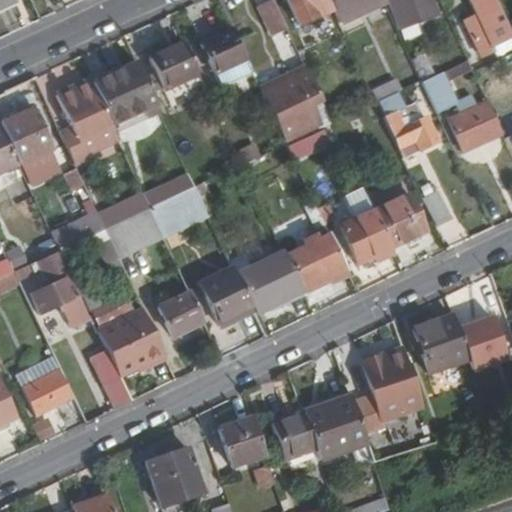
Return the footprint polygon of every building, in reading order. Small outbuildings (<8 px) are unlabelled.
[(276,0),(268,0),(258,4),(271,35),(288,28),(276,0)] [(287,0),(298,23),(332,7),(328,0),(287,0)] [(328,0),(332,7),(338,20),(381,0),(328,0)] [(408,0),(413,11),(424,7),(431,3),(429,0),(408,0)] [(463,18),(481,55),(493,50),(491,46),(511,36),(494,0),(469,0),(475,12),(463,18)] [(413,11),(416,17),(427,12),(424,7),(413,11)] [(199,43),(212,71),(243,56),(230,28),(199,43)] [(283,61),(299,54),(287,28),(272,35),(283,61)] [(148,56),(163,88),(197,72),(181,41),(148,56)] [(92,83),(102,104),(104,103),(111,121),(141,107),(154,101),(138,68),(116,79),(113,72),(92,83)] [(304,68),(259,89),(282,138),(328,117),(304,68)] [(423,82),(437,112),(439,115),(457,107),(460,115),(448,120),(461,149),(498,132),(484,103),(476,107),(471,96),(455,104),(439,71),(422,79),(423,82)] [(58,135),(71,162),(82,157),(117,140),(90,78),(56,94),(73,128),(58,135)] [(380,102),(386,114),(396,110),(422,97),(430,115),(437,112),(423,82),(380,102)] [(487,101),(497,121),(508,116),(498,95),(487,101)] [(141,107),(111,121),(115,128),(145,115),(141,107)] [(0,122),(0,125),(17,163),(50,148),(32,109),(0,122)] [(383,115),(413,178),(447,162),(435,134),(430,136),(427,131),(409,139),(396,110),(386,114),(383,115)] [(0,174),(18,166),(17,163),(0,126),(0,174)] [(312,130),(298,137),(302,145),(316,139),(312,130)] [(298,157),(308,181),(328,172),(317,148),(298,157)] [(82,157),(71,162),(73,166),(84,161),(82,157)] [(187,171),(142,191),(149,206),(195,185),(187,171)] [(362,189),(372,210),(408,194),(397,173),(362,189)] [(19,201),(33,194),(24,177),(11,183),(19,201)] [(148,207),(162,236),(208,214),(195,185),(149,206),(148,207)] [(439,188),(425,194),(438,222),(452,216),(439,188)] [(148,207),(149,206),(142,193),(126,200),(132,214),(148,207)] [(372,210),(389,245),(424,229),(408,194),(372,210)] [(132,214),(126,200),(97,214),(103,228),(117,221),(132,214)] [(103,228),(117,257),(162,236),(148,207),(132,214),(117,221),(103,228)] [(340,226),(357,261),(389,245),(372,210),(340,226)] [(285,254),(303,291),(345,270),(328,234),(318,240),(315,236),(305,241),(306,244),(285,254)] [(235,271),(253,307),(256,314),(303,291),(285,254),(283,249),(235,271)] [(42,287),(36,290),(32,298),(39,310),(75,293),(54,251),(37,259),(41,267),(47,278),(40,282),(42,287)] [(13,270),(23,292),(30,289),(24,275),(41,267),(37,259),(13,270)] [(200,280),(219,322),(253,307),(235,271),(233,265),(200,280)] [(76,288),(93,325),(127,309),(115,285),(97,295),(90,282),(76,288)] [(158,304),(171,334),(202,320),(188,290),(158,304)] [(107,354),(117,374),(135,366),(163,353),(142,308),(96,330),(107,354)] [(475,369),(511,359),(498,312),(462,322),(475,369)] [(411,329),(426,374),(467,361),(452,315),(411,329)] [(359,365),(379,423),(421,409),(400,350),(359,365)] [(163,353),(135,366),(137,370),(165,357),(163,353)] [(104,386),(113,407),(127,400),(129,399),(117,374),(107,354),(92,361),(104,386)] [(22,386),(35,413),(70,397),(57,369),(22,386)] [(0,420),(11,415),(0,391),(0,420)] [(300,413),(313,449),(317,461),(364,444),(348,397),(300,413)] [(268,424),(280,460),(313,449),(300,413),(268,424)] [(49,414),(30,424),(39,441),(58,432),(49,414)] [(213,431),(225,467),(262,454),(250,419),(213,431)] [(365,434),(374,462),(389,457),(379,429),(365,434)] [(144,464),(159,508),(201,495),(186,451),(144,464)] [(256,471),(261,487),(272,483),(266,467),(256,471)] [(71,508),(72,511),(111,511),(107,496),(71,508)] [(351,507),(352,511),(375,511),(386,509),(383,498),(351,507)]
